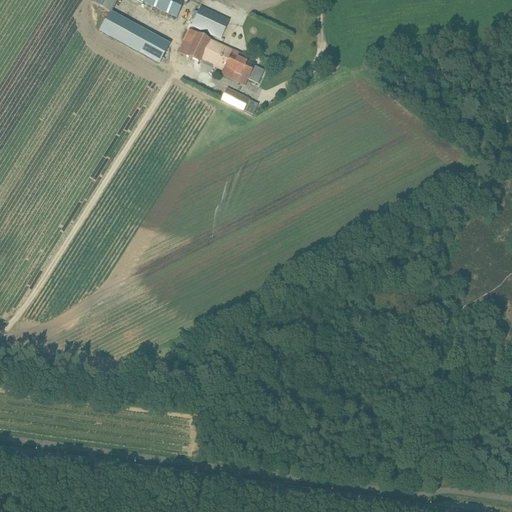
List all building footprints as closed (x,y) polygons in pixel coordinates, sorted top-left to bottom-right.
[(93,0),(92,3),(110,13),(117,0),(93,0)] [(137,0),(176,17),(184,0),(137,0)] [(193,25),(219,38),(227,20),(201,7),(198,14),(195,12),(192,18),(196,20),(193,25)] [(114,38),(123,21),(109,14),(100,30),(114,38)] [(248,80),(253,82),(256,76),(259,69),(242,61),(244,56),(196,35),(187,57),(200,62),(201,60),(213,65),(212,68),(224,73),(225,70),(248,80)] [(227,89),(221,101),(243,112),(249,100),(227,89)]
